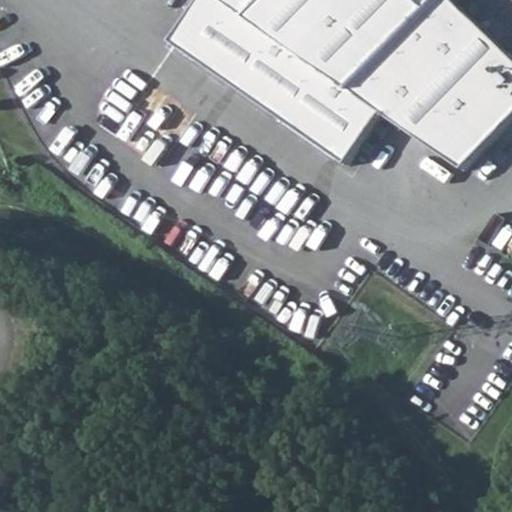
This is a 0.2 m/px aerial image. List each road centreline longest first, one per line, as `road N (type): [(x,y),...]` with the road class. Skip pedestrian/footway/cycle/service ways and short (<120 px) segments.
road 1 (unknown): [(65,0),(89,79),(108,103),(241,201),(292,225),(326,221),(365,186)]
road 2 (unknown): [(109,0),(365,186)]
road 3 (unknown): [(365,186),(446,235),(511,178)]
